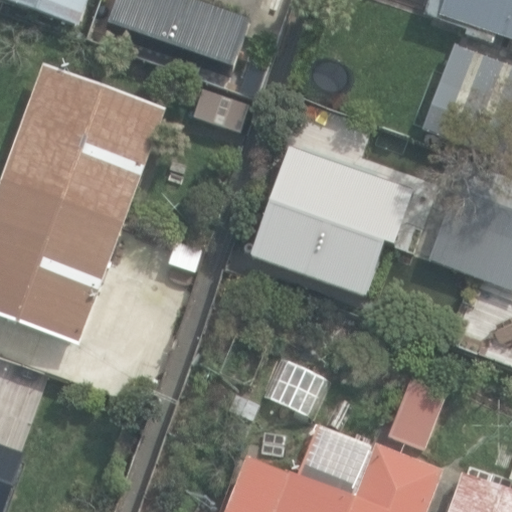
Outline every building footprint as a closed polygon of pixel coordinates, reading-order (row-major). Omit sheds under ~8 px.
[(0,0),(80,28),(90,0),(0,0)] [(191,0),(119,0),(109,33),(231,77),(250,21),(191,0)] [(511,0),(444,0),(443,7),(431,3),(427,15),(511,42),(511,0)] [(511,132),(511,67),(456,48),(424,139),(500,166),(511,132)] [(0,199),(0,316),(81,346),(167,110),(49,67),(0,199)] [(216,127),(240,135),(250,107),(226,99),(216,127)] [(474,257),(510,269),(511,262),(511,222),(488,214),(474,257)] [(158,276),(178,284),(187,261),(167,253),(158,276)] [(511,338),(503,366),(511,369),(511,338)] [(393,437),(429,452),(450,398),(414,384),(393,437)] [(430,511),(445,474),(380,448),(359,500),(253,459),(231,511),(430,511)] [(454,511),(511,511),(511,491),(467,475),(454,511)]
